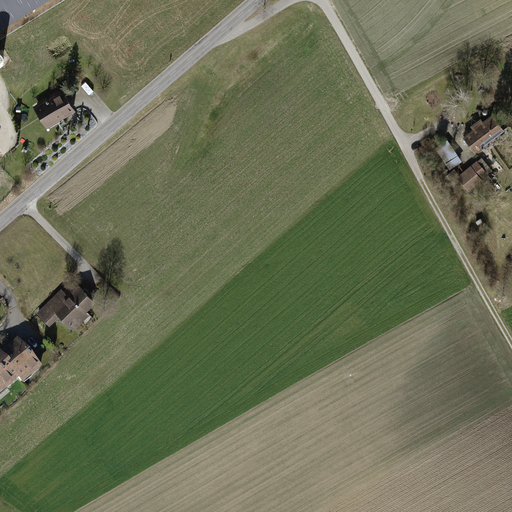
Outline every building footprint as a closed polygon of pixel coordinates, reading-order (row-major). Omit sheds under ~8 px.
[(0,0),(0,25),(41,0),(0,0)] [(60,90),(33,107),(46,128),(73,111),(60,90)] [(490,113),(463,137),(479,153),(505,129),(490,113)] [(464,161),(448,138),(433,148),(449,171),(464,161)] [(477,159),(458,176),(471,190),(481,182),(484,185),(493,177),(486,170),(491,166),(483,157),(478,161),(477,159)] [(62,288),(37,313),(49,326),(58,316),(71,330),(88,313),(86,310),(95,301),(78,284),(67,294),(62,288)] [(0,351),(0,394),(17,379),(23,386),(42,369),(16,340),(1,353),(0,351)]
